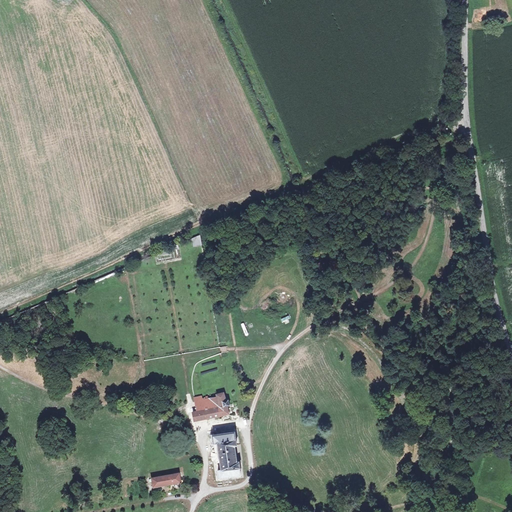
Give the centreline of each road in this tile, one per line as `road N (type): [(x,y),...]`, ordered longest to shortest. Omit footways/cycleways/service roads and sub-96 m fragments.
road 1 (track): [(0,316),(466,115)]
road 2 (unclassified): [(511,354),(488,266),(466,115),(464,0)]
